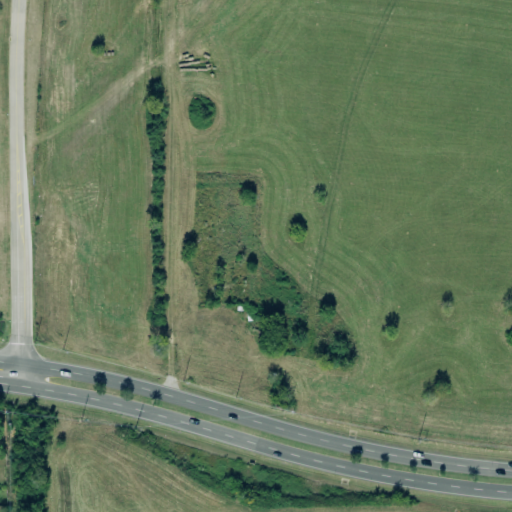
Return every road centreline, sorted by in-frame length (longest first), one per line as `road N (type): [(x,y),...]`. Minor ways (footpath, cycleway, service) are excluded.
road 1 (secondary): [(511,470),(299,436),(102,377),(0,361)]
road 2 (secondary): [(20,384),(374,475),(511,492)]
road 3 (tertiary): [(17,0),(20,384)]
